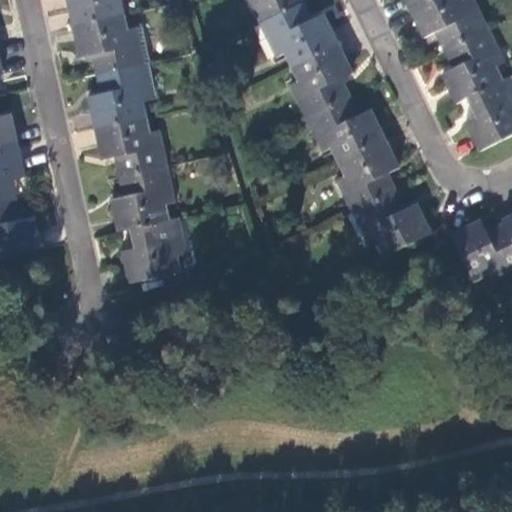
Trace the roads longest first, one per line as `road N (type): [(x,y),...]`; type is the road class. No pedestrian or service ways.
road 1 (residential): [(29,0),(99,320)]
road 2 (residential): [(361,0),(441,166),(471,185),(511,173)]
